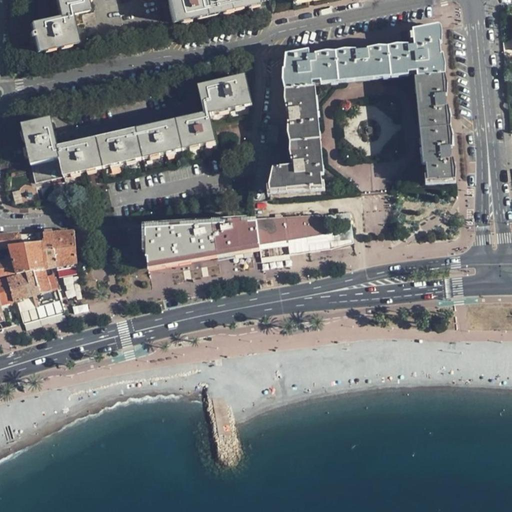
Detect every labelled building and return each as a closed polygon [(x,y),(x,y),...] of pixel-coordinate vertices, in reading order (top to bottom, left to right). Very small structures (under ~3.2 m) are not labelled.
[(55,0),(59,17),(30,24),(37,53),(85,42),(81,24),(73,26),(71,15),(88,11),(85,0),(167,0),(168,4),(160,6),(163,24),(257,4),(256,0),(55,0)] [(309,51),(285,56),(284,72),(294,166),(273,168),(269,186),(270,192),(322,187),(321,176),(324,175),(315,88),(313,88),(312,83),(321,82),(321,85),(409,76),(409,74),(417,73),(417,78),(414,78),(423,166),(426,166),(427,181),(453,179),(438,25),(412,30),(414,46),(309,57),(309,51)] [(51,119),(22,126),(36,184),(216,143),(209,116),(252,106),(245,76),(198,87),(204,115),(58,148),(51,119)] [(279,127),(269,126),(266,143),(277,144),(279,127)] [(352,214),(336,215),(337,223),(352,222),(352,214)] [(336,215),(326,216),(327,235),(336,233),(337,233),(337,223),(336,215)] [(327,235),(326,216),(283,218),(257,220),(260,246),(327,235)] [(257,220),(146,227),(146,259),(148,259),(148,266),(260,246),(257,220)] [(353,232),(352,222),(337,223),(337,233),(353,232)] [(52,233),(53,242),(54,246),(63,245),(66,266),(77,264),(74,232),(52,233)] [(52,233),(43,234),(44,243),(53,242),(52,233)] [(7,262),(0,263),(0,278),(18,275),(34,272),(43,270),(40,243),(20,245),(19,241),(19,235),(0,236),(0,247),(3,248),(9,247),(13,261),(7,262)] [(57,268),(54,246),(53,242),(44,243),(40,243),(43,270),(45,270),(48,269),(51,269),(57,268)] [(63,245),(54,246),(57,268),(66,266),(63,245)] [(3,248),(7,262),(13,261),(9,247),(3,248)] [(55,303),(51,292),(47,277),(45,270),(43,270),(34,272),(44,306),(55,303)] [(36,308),(44,306),(34,272),(18,275),(18,276),(8,279),(14,302),(33,297),(34,302),(36,308)] [(53,276),(50,276),(47,277),(51,292),(57,290),(53,276)] [(8,279),(0,280),(0,302),(1,306),(14,302),(8,279)] [(57,290),(51,292),(55,303),(61,301),(57,290)] [(55,303),(57,313),(59,312),(64,311),(61,301),(55,303)] [(19,307),(24,323),(39,318),(36,308),(34,302),(19,307)] [(44,306),(47,316),(57,313),(55,303),(44,306)] [(39,318),(47,316),(44,306),(36,308),(39,318)]
